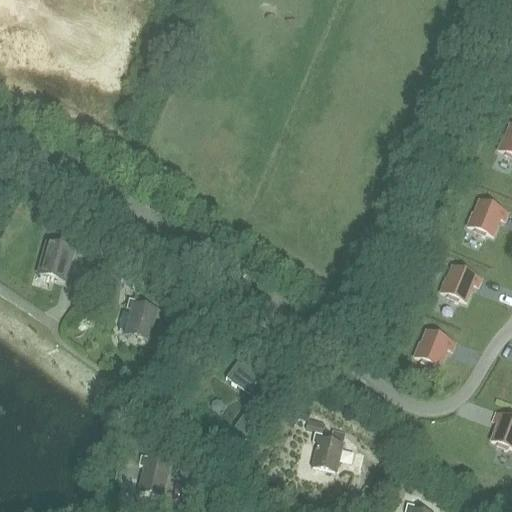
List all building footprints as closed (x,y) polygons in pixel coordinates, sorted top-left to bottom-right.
[(511,128),(510,128),(504,141),(503,140),(498,153),(507,157),(506,160),(511,162),(511,128)] [(505,224),(508,216),(479,204),(473,217),(472,217),(467,230),(475,233),(474,236),(484,240),(485,237),(493,240),(500,222),(505,224)] [(64,283),(72,252),(47,245),(38,276),(64,283)] [(478,290),(481,282),(452,270),(447,283),(445,282),(440,295),(448,299),(447,302),(457,306),(458,303),(466,306),(473,288),(478,290)] [(103,294),(119,295),(120,278),(104,277),(103,294)] [(150,343),(157,313),(135,307),(136,303),(129,302),(126,312),(131,313),(125,337),(150,343)] [(452,355),(455,347),(426,335),(421,347),(419,347),(414,360),(422,363),(421,366),(431,370),(432,367),(440,371),(447,353),(452,355)] [(247,440),(279,396),(249,374),(251,372),(241,365),(240,367),(237,365),(225,382),(231,386),(231,387),(235,390),(236,389),(254,403),(234,431),(247,440)] [(307,424),(310,414),(301,410),(297,420),(307,424)] [(511,452),(511,422),(495,416),(492,424),(497,426),(490,444),(498,447),(497,450),(507,454),(508,451),(511,452)] [(322,436),(324,426),(308,422),(306,432),(322,436)] [(336,477),(343,446),(321,441),(322,437),(315,435),(312,446),(317,447),(312,471),(336,477)] [(162,500),(169,469),(147,464),(148,460),(141,459),(138,469),(143,470),(138,494),(162,500)] [(400,490),(387,492),(389,508),(403,505),(400,490)]
